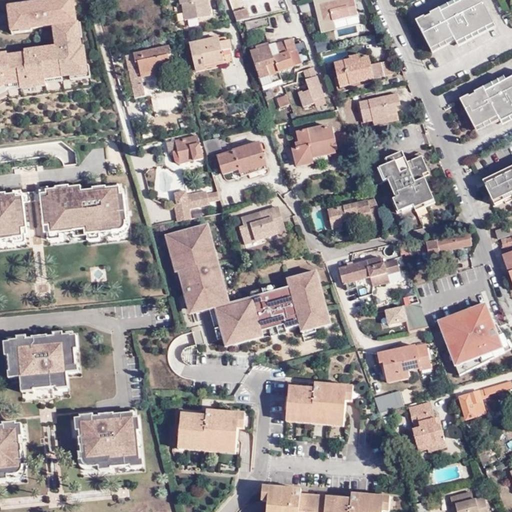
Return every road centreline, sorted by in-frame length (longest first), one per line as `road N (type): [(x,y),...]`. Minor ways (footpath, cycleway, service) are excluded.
road 1 (residential): [(382,0),(474,214)]
road 2 (residential): [(474,214),(322,253)]
road 3 (residential): [(227,511),(268,463),(263,380)]
